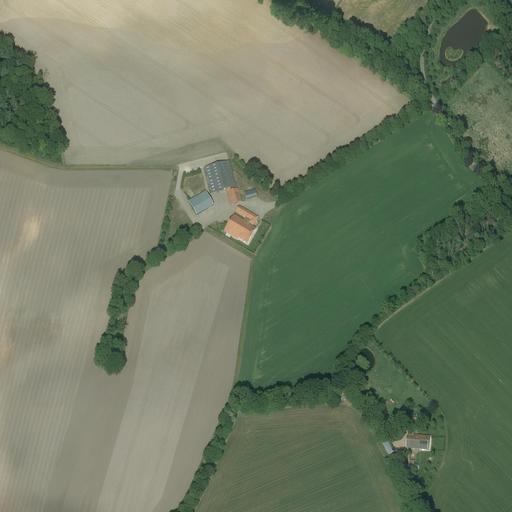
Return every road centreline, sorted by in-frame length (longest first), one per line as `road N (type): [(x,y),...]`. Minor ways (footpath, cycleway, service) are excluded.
road 1 (unclassified): [(426,87),(406,83),(291,0)]
road 2 (unclassified): [(511,200),(463,151),(426,87)]
